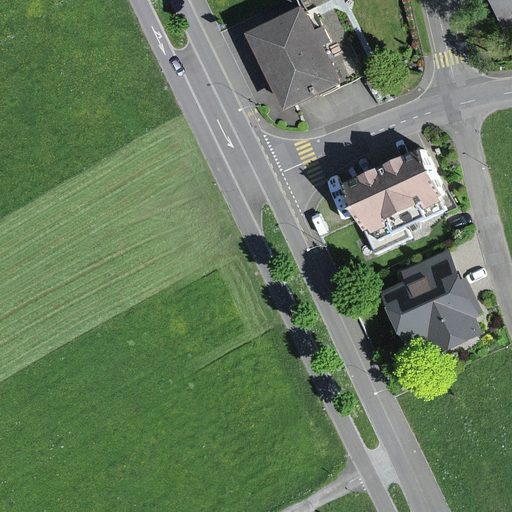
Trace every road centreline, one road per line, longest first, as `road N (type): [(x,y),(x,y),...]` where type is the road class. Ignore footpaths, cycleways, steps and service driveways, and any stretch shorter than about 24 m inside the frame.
road 1 (secondary): [(419,511),(266,178)]
road 2 (secondary): [(231,192),(387,511)]
road 3 (secondary): [(137,0),(231,192)]
road 4 (residential): [(266,178),(463,102)]
road 5 (residential): [(463,102),(511,301)]
road 6 (secondary): [(266,178),(178,0)]
